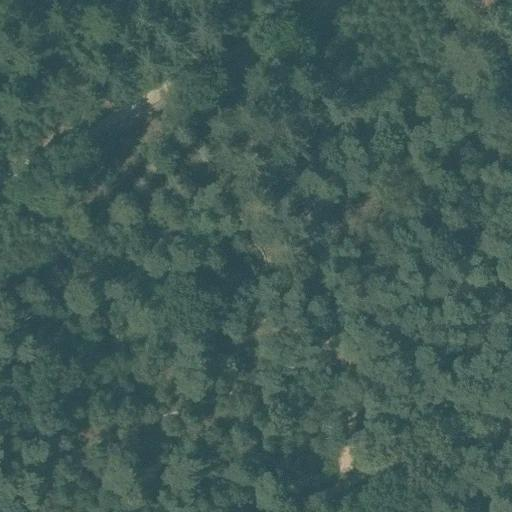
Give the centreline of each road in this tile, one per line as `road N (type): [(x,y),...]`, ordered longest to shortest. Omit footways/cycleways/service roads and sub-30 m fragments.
road 1 (track): [(0,182),(329,0)]
road 2 (track): [(268,511),(511,414)]
